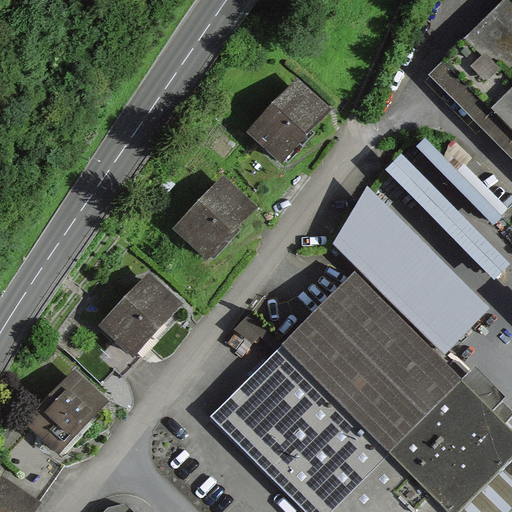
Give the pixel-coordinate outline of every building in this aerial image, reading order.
[(511,136),(511,0),(508,0),(442,68),(511,136)] [(332,115),(299,84),(250,136),(284,167),(332,115)] [(408,161),(484,238),(503,219),(426,142),(408,161)] [(386,177),(491,286),(509,269),(403,160),(386,177)] [(259,213),(223,179),(174,230),(210,264),(259,213)] [(366,191),(334,246),(446,355),(486,315),(366,191)] [(184,310),(150,276),(99,326),(133,360),(184,310)] [(390,456),(446,511),(458,511),(511,458),(511,435),(354,278),(283,349),(390,456)] [(300,511),(333,511),(390,456),(283,349),(210,422),(300,511)] [(74,373),(24,425),(59,458),(109,405),(74,373)] [(446,511),(390,456),(333,511),(446,511)] [(3,481),(0,485),(0,511),(36,511),(39,508),(3,481)]
